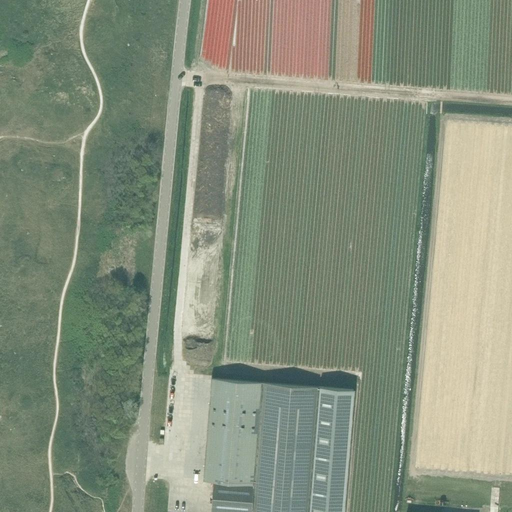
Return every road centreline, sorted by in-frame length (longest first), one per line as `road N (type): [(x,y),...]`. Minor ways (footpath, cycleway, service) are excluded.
road 1 (tertiary): [(140,511),(186,0)]
road 2 (track): [(511,102),(175,74)]
